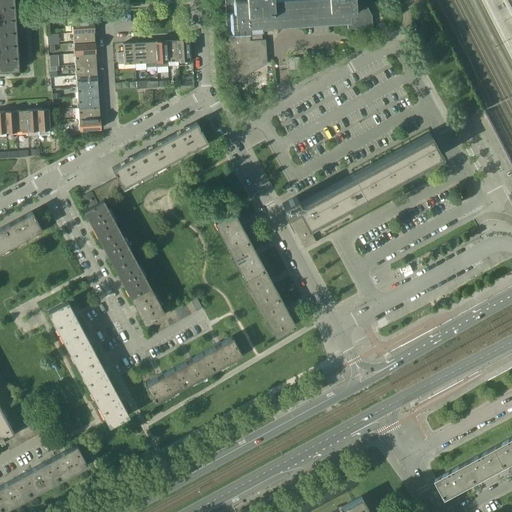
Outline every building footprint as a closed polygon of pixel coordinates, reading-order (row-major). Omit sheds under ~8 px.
[(0,0),(0,70),(18,70),(13,0),(0,0)] [(371,19),(370,19),(369,16),(369,15),(371,15),(364,3),(362,3),(361,0),(224,0),(226,25),(239,25),(239,34),(233,35),(232,35),(231,35),(230,36),(229,37),(228,37),(228,38),(227,39),(227,40),(227,41),(227,42),(229,80),(231,80),(231,79),(263,62),(261,43),(257,43),(256,27),(273,26),(272,22),(346,17),(347,29),(372,27),(371,19)] [(72,22),(73,32),(93,31),(92,20),(72,22)] [(93,31),(73,32),(73,43),(94,42),(93,31)] [(176,40),(177,60),(178,65),(188,64),(188,61),(188,60),(188,48),(187,40),(187,39),(176,40)] [(165,40),(154,41),(156,62),(166,61),(165,40)] [(176,40),(165,40),(166,61),(177,60),(176,40)] [(154,41),(143,42),(145,62),(156,62),(154,41)] [(94,42),(73,43),(74,54),(95,52),(94,42)] [(133,43),(133,45),(134,63),(145,62),(143,42),(133,43)] [(134,63),(133,45),(133,43),(122,43),(123,52),(117,52),(117,64),(123,64),(134,63)] [(95,52),(74,54),(75,65),(95,63),(95,52)] [(95,63),(75,65),(76,75),(96,74),(95,63)] [(96,74),(76,75),(76,87),(97,85),(96,74)] [(184,77),(184,79),(179,80),(179,87),(193,86),(192,76),(184,77)] [(97,85),(76,87),(77,97),(97,96),(97,85)] [(97,96),(77,97),(78,108),(98,107),(97,96)] [(98,107),(78,108),(78,119),(99,117),(98,107)] [(48,122),(47,108),(36,109),(37,130),(38,130),(38,136),(49,135),(49,129),(53,129),(53,122),(48,122)] [(36,109),(25,110),(27,130),(37,130),(36,109)] [(25,110),(15,111),(16,131),(27,130),(25,110)] [(15,111),(4,111),(5,132),(16,131),(15,111)] [(99,117),(78,119),(79,130),(100,129),(99,117)] [(196,122),(180,131),(168,137),(179,158),(207,142),(196,122)] [(362,171),(353,176),(345,180),(344,180),(343,180),(343,181),(326,191),(325,190),(324,191),(307,201),(306,200),(305,201),(305,202),(300,204),(295,196),(281,204),(287,214),(289,213),(294,221),(290,223),(304,248),(315,242),(308,227),(307,225),(440,153),(431,136),(422,141),(421,138),(419,139),(419,140),(402,149),(401,149),(400,149),(400,150),(383,160),(382,159),(381,160),(364,170),(363,169),(363,170),(362,170),(362,171)] [(168,137),(152,146),(140,152),(151,173),(179,158),(168,137)] [(140,152),(124,161),(111,168),(116,177),(122,189),(151,173),(140,152)] [(116,177),(111,180),(117,192),(122,189),(116,177)] [(111,180),(106,183),(112,194),(117,192),(111,180)] [(106,183),(100,186),(106,197),(112,194),(106,183)] [(100,186),(95,188),(101,200),(103,199),(106,197),(100,186)] [(95,188),(90,191),(96,203),(101,200),(95,188)] [(82,195),(88,207),(96,203),(90,191),(82,195)] [(96,203),(88,207),(83,210),(90,222),(89,222),(92,227),(93,227),(99,239),(118,229),(102,201),(103,200),(103,199),(101,200),(96,203)] [(31,211),(2,227),(12,245),(41,229),(31,211)] [(232,211),(214,221),(229,250),(247,240),(241,228),(242,228),(239,222),(238,223),(232,211)] [(2,227),(0,227),(0,251),(12,245),(2,227)] [(118,229),(99,239),(105,250),(104,250),(107,256),(108,255),(114,267),(133,257),(118,229)] [(247,240),(229,250),(244,278),(263,268),(256,256),(257,256),(254,251),(247,240)] [(133,257),(114,267),(121,279),(120,279),(123,284),(130,295),(148,285),(133,257)] [(263,268),(244,278),(259,306),(278,296),(272,285),(273,284),(270,279),(269,280),(263,268)] [(148,285),(130,295),(136,307),(135,307),(138,312),(139,312),(145,323),(152,320),(157,317),(163,314),(164,313),(164,312),(163,313),(148,285)] [(195,296),(189,299),(195,311),(201,308),(195,296)] [(278,296),(259,306),(275,335),(294,325),(287,313),(288,313),(285,307),(284,308),(278,296)] [(189,299),(184,302),(190,314),(195,311),(189,299)] [(67,301),(47,312),(61,337),(81,327),(67,301)] [(184,302),(179,305),(185,317),(190,314),(184,302)] [(185,317),(179,305),(174,308),(180,319),(185,317)] [(174,308),(168,311),(174,322),(180,319),(174,308)] [(168,311),(164,313),(163,314),(169,325),(174,322),(168,311)] [(163,314),(157,317),(164,328),(169,325),(163,314)] [(157,317),(152,320),(158,331),(164,328),(157,317)] [(81,327),(61,337),(76,365),(96,355),(81,327)] [(219,342),(214,344),(214,345),(202,352),(212,370),(241,354),(231,336),(219,343),(219,342)] [(190,357),(185,360),(185,361),(174,367),(184,385),(212,370),(202,352),(191,358),(190,357)] [(96,355),(76,365),(92,395),(112,384),(96,355)] [(162,373),(156,375),(157,377),(145,383),(155,401),(184,385),(174,367),(162,374),(162,373)] [(112,384),(92,395),(109,426),(129,415),(112,384)] [(0,406),(0,439),(8,435),(13,432),(14,432),(0,406)] [(45,415),(40,418),(46,429),(52,426),(45,415)] [(40,418),(35,421),(41,432),(46,429),(40,418)] [(35,421),(29,424),(35,435),(41,432),(35,421)] [(29,424),(24,426),(30,438),(35,435),(29,424)] [(24,426),(18,429),(25,441),(30,438),(24,426)] [(18,429),(14,432),(13,432),(19,444),(25,441),(18,429)] [(13,432),(8,435),(14,447),(19,444),(13,432)] [(8,435),(0,439),(0,440),(0,441),(3,440),(9,449),(14,447),(8,435)] [(511,436),(496,445),(506,464),(511,461),(511,436)] [(76,444),(48,460),(59,480),(87,464),(76,444)] [(496,445),(466,462),(476,481),(506,464),(496,445)] [(48,460),(19,476),(29,495),(59,480),(48,460)] [(466,462),(436,478),(446,497),(476,481),(466,462)] [(19,476),(0,486),(0,485),(0,509),(1,511),(29,495),(19,476)] [(369,511),(361,496),(342,506),(345,511),(369,511)]
